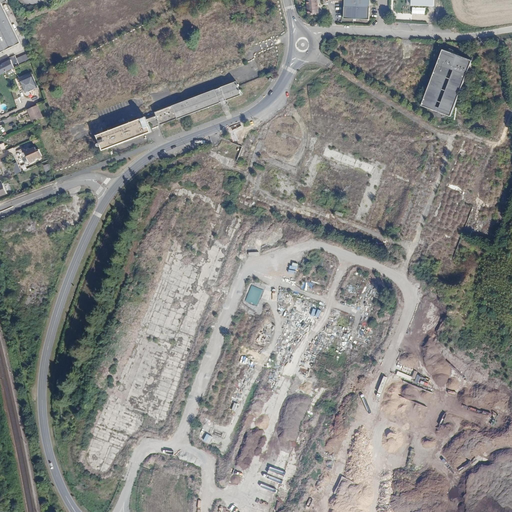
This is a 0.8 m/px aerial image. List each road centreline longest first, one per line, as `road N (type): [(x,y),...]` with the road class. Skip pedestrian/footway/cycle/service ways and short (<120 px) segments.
road 1 (tertiary): [(111,189),(81,246),(45,364),(45,438),(74,509)]
road 2 (unknown): [(376,335),(318,493),(295,485),(285,511)]
road 3 (unclassified): [(310,35),(511,29)]
road 4 (tertiary): [(151,155),(255,111),(291,66)]
